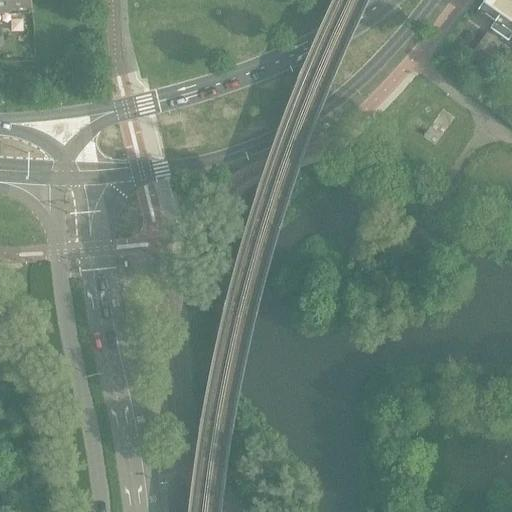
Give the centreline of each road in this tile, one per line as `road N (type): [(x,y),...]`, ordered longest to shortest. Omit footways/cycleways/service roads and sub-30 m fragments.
road 1 (tertiary): [(86,181),(214,160),(323,119),(373,79),(438,0)]
road 2 (tertiary): [(399,0),(366,28),(255,77),(130,113),(63,116)]
road 3 (tertiary): [(136,511),(86,181)]
road 4 (tertiary): [(55,182),(101,511)]
